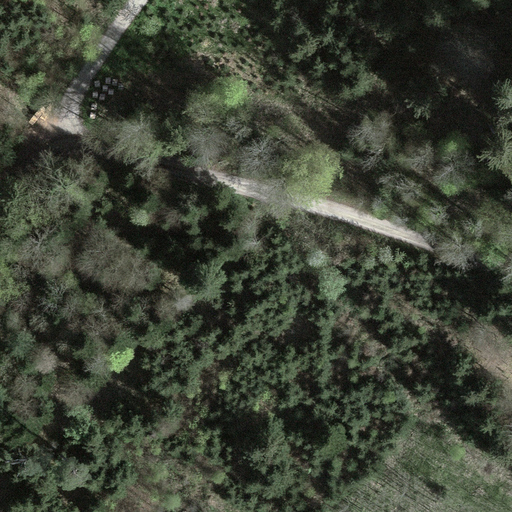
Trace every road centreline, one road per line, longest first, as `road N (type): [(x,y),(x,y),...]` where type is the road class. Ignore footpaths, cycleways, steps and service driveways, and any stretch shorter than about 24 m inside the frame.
road 1 (track): [(511,269),(321,209),(49,139)]
road 2 (track): [(142,0),(49,139)]
